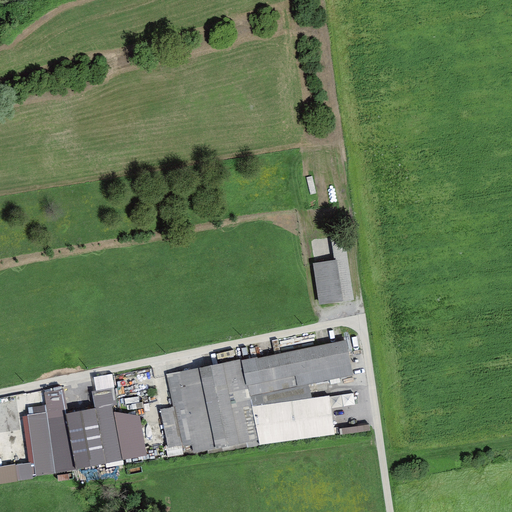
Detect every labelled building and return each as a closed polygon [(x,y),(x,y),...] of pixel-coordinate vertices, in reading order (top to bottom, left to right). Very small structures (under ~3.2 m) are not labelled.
[(344,236),(330,238),(334,260),(336,260),(342,302),(354,300),(344,236)] [(334,260),(313,263),(319,305),(342,302),(336,260),(334,260)] [(257,357),(241,360),(246,386),(248,385),(251,406),(312,398),(307,384),(353,375),(346,340),(257,358),(257,357)] [(241,360),(199,368),(215,449),(258,440),(251,406),(248,385),(246,386),(241,360)] [(215,449),(199,368),(166,375),(173,407),(161,410),(168,449),(192,444),(194,454),(215,449)] [(68,413),(66,414),(75,470),(122,460),(147,456),(141,416),(113,413),(111,406),(117,405),(113,387),(111,388),(92,392),(95,408),(68,413)] [(66,414),(68,413),(64,389),(44,392),(46,406),(26,409),(27,416),(34,462),(36,476),(75,470),(66,414)] [(334,435),(329,396),(312,398),(251,406),(258,440),(259,445),(334,435)] [(27,416),(22,417),(29,463),(34,462),(27,416)] [(342,427),(342,433),(371,431),(371,424),(342,427)] [(29,463),(0,466),(0,483),(33,479),(33,477),(36,476),(34,462),(29,463)]
